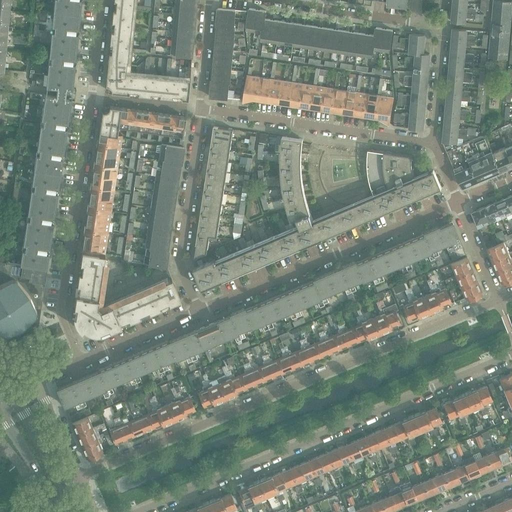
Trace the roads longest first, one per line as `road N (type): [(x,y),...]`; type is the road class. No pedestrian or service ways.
road 1 (residential): [(498,300),(75,478)]
road 2 (residential): [(138,511),(511,354)]
road 3 (residential): [(101,0),(59,311),(80,362)]
road 4 (residential): [(196,313),(456,203)]
road 5 (residential): [(431,143),(200,109)]
road 6 (residential): [(196,313),(179,266),(200,109)]
road 7 (residential): [(415,22),(258,0)]
road 8 (residential): [(431,143),(441,26),(415,22)]
road 9 (secondary): [(73,511),(9,399)]
road 10 (residential): [(80,362),(196,313)]
